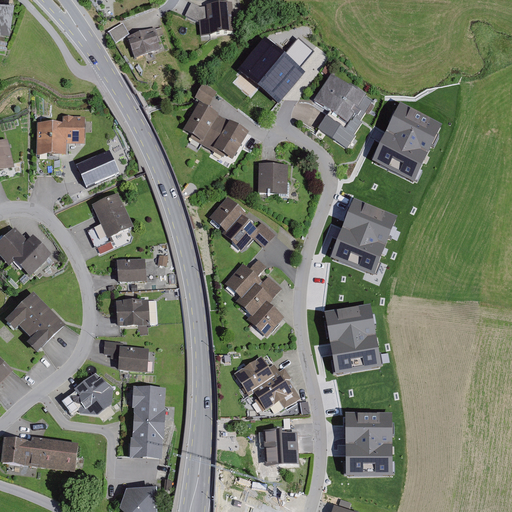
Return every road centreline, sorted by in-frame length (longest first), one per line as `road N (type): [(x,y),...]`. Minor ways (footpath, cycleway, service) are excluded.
road 1 (residential): [(309,511),(319,416),(299,313),(331,167),(286,127),(298,92)]
road 2 (secondary): [(199,473),(201,342),(185,250),(149,146),(104,68)]
road 3 (residential): [(0,428),(72,368),(87,343),(91,310),(77,257),(55,225),(33,211),(0,215)]
